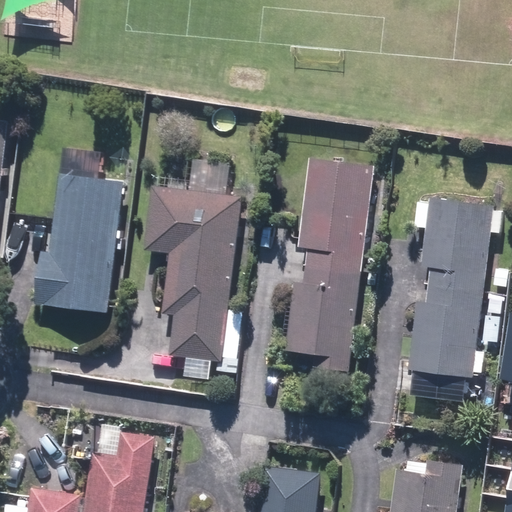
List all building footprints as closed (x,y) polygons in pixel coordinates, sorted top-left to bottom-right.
[(0,261),(19,120),(0,117),(0,261)] [(380,162),(315,155),(306,245),(315,246),(311,280),(299,279),(292,351),(320,354),(319,367),(358,371),(380,162)] [(133,179),(68,171),(58,248),(49,247),(43,300),(116,310),(133,179)] [(249,194),(160,183),(152,249),(177,252),(169,310),(183,312),(178,353),(229,359),(249,194)] [(504,203),(438,193),(428,262),(437,264),(432,300),(425,299),(415,364),(479,374),(504,203)] [(511,381),(511,312),(509,312),(499,379),(511,381)] [(40,485),(35,511),(149,511),(162,434),(128,429),(124,454),(100,450),(93,493),(40,485)] [(463,511),(470,462),(436,457),(434,469),(405,466),(398,511),(463,511)] [(271,463),(265,511),(209,511),(188,510),(187,511),(324,511),(330,470),(271,463)]
